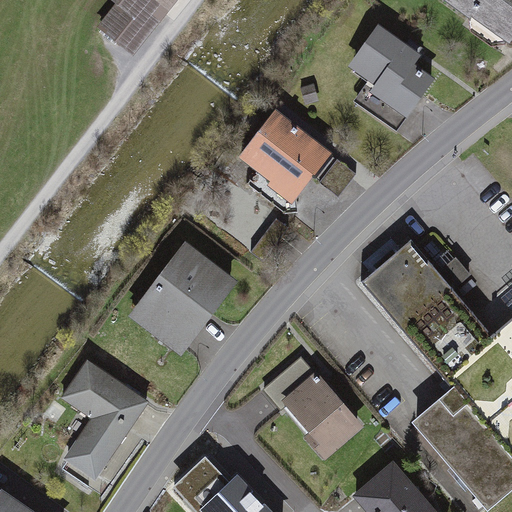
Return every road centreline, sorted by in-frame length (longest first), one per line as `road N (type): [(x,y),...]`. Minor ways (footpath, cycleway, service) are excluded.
road 1 (residential): [(511,87),(388,189),(277,302),(126,511)]
road 2 (track): [(209,0),(0,275)]
